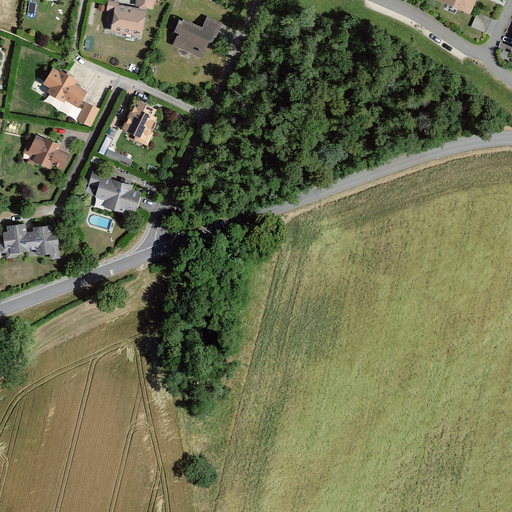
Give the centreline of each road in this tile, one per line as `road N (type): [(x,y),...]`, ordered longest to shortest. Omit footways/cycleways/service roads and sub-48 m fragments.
road 1 (tertiary): [(511,138),(436,151),(150,254)]
road 2 (residential): [(1,218),(51,211),(60,202),(127,83),(208,115)]
road 3 (tertiary): [(150,254),(0,311)]
road 4 (residential): [(511,80),(380,0)]
road 5 (residential): [(150,254),(208,115)]
road 6 (residential): [(208,115),(256,0)]
